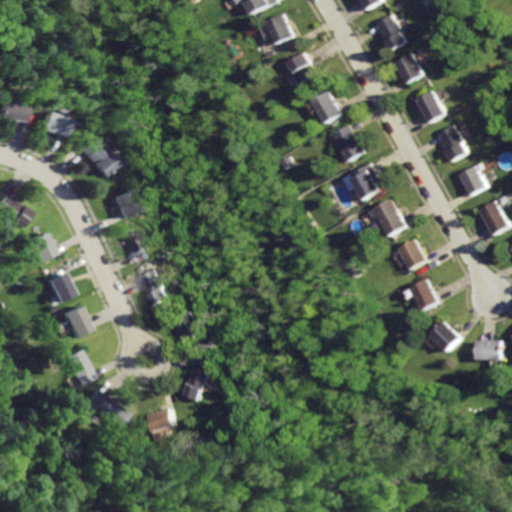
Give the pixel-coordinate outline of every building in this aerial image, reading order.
[(247,0),(255,13),(279,0),(247,0)] [(360,0),(366,9),(382,0),(360,0)] [(287,13),(269,20),(278,43),(296,35),(287,13)] [(389,14),(373,23),(388,49),(404,40),(389,14)] [(306,52),(291,62),(297,72),(295,73),(303,85),(318,75),(312,65),(314,64),(306,52)] [(412,53),(396,62),(409,84),(425,75),(412,53)] [(432,88),(416,98),(430,122),(446,112),(432,88)] [(330,90),(314,100),(328,122),(344,113),(330,90)] [(0,98),(0,117),(16,120),(19,102),(0,98)] [(38,111),(32,129),(54,137),(61,119),(38,111)] [(453,125),(439,134),(448,149),(446,151),(453,162),(469,152),(453,125)] [(348,126),(333,134),(349,162),(367,152),(360,141),(358,142),(348,126)] [(84,136),(70,149),(93,174),(107,162),(84,136)] [(371,163),(352,173),(367,199),(382,190),(377,181),(380,179),(371,163)] [(475,164),(460,173),(473,195),(488,186),(475,164)] [(124,188),(106,197),(116,217),(134,208),(124,188)] [(3,195),(0,200),(0,216),(8,223),(11,219),(20,226),(30,211),(21,204),(19,206),(3,195)] [(392,198),(376,208),(392,235),(408,226),(392,198)] [(495,199),(480,208),(495,235),(511,226),(495,199)] [(141,226),(125,235),(138,258),(154,249),(141,226)] [(44,231),(28,239),(39,261),(55,253),(44,231)] [(415,239),(399,247),(411,269),(427,261),(415,239)] [(162,269),(147,277),(156,294),(154,296),(160,307),(177,298),(162,269)] [(64,271),(48,280),(59,301),(76,292),(64,271)] [(426,278),(410,287),(425,312),(441,302),(426,278)] [(80,303),(64,312),(78,337),(93,328),(80,303)] [(184,317),(195,340),(214,332),(202,308),(184,317)] [(445,321),(433,335),(452,351),(464,337),(445,321)] [(480,339),(480,358),(505,358),(505,337),(487,336),(487,339),(480,339)] [(83,348),(67,357),(82,384),(98,375),(83,348)] [(203,360),(195,382),(193,381),(188,393),(205,399),(208,389),(211,390),(220,366),(203,360)] [(99,387),(88,403),(120,425),(130,409),(99,387)] [(149,414),(155,432),(178,425),(173,407),(149,414)]
